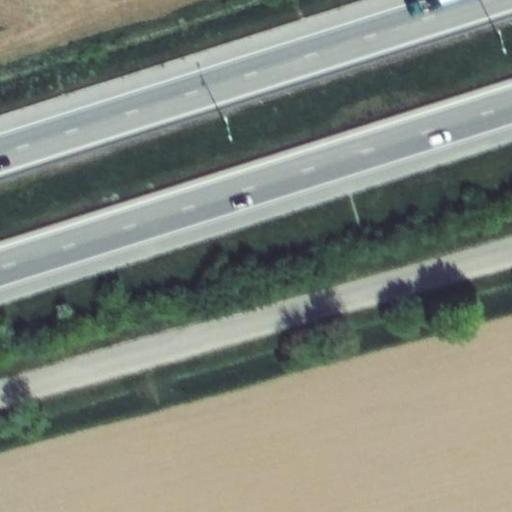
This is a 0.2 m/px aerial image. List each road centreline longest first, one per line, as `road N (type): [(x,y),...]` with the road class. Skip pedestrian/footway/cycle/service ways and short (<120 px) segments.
road 1 (motorway): [(0,269),(511,106)]
road 2 (motorway): [(485,0),(0,154)]
